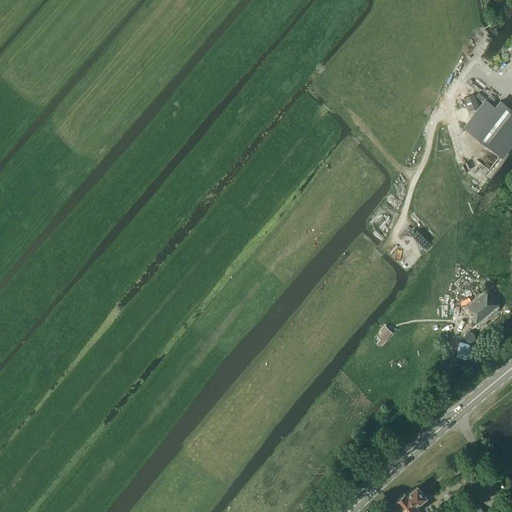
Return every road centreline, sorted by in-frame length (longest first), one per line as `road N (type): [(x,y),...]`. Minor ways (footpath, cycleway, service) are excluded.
road 1 (primary): [(350,511),(511,375)]
road 2 (track): [(460,321),(462,149)]
